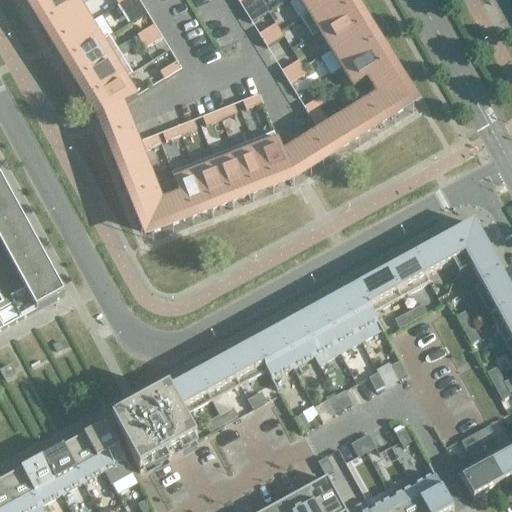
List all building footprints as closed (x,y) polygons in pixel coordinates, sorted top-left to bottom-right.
[(48,0),(28,0),(34,9),(48,0)] [(80,6),(76,0),(48,0),(34,9),(46,27),(80,6)] [(139,4),(136,0),(130,0),(118,8),(122,14),(139,4)] [(261,2),(259,0),(250,0),(240,7),(244,13),(261,2)] [(333,0),(296,0),(307,16),(333,0)] [(352,14),(343,0),(333,0),(307,16),(300,21),(311,39),(318,35),(352,14)] [(91,24),(80,6),(46,27),(57,45),(91,24)] [(364,32),(352,14),(318,35),(329,53),(364,32)] [(102,43),(91,24),(57,45),(68,64),(102,43)] [(275,27),(258,37),(262,44),(279,33),(275,27)] [(158,34),(154,28),(137,38),(141,44),(158,34)] [(375,51),(364,32),(329,53),(341,72),(375,51)] [(283,39),(279,33),(262,44),(266,50),(283,39)] [(162,40),(158,34),(141,44),(145,51),(162,40)] [(109,39),(102,43),(68,64),(80,82),(121,57),(109,39)] [(386,69),(375,51),(341,72),(353,91),(367,82),(366,81),(386,69)] [(132,75),(121,57),(80,82),(91,101),(125,80),(132,75)] [(298,63),(281,74),(285,80),(302,70),(298,63)] [(181,72),(177,64),(160,75),(164,82),(181,72)] [(377,99),(367,105),(342,120),(355,140),(378,126),(409,107),(386,69),(366,81),(367,82),(377,99)] [(306,76),(302,70),(285,80),(289,87),(306,76)] [(137,99),(125,80),(91,101),(103,120),(137,99)] [(262,106),(259,98),(242,104),(245,113),(262,106)] [(320,100),(303,110),(308,117),(311,115),(319,110),(325,107),(320,100)] [(234,108),(218,114),(221,122),(237,116),(234,108)] [(324,119),(319,110),(311,115),(317,124),(324,119)] [(221,122),(218,114),(202,120),(205,129),(221,122)] [(106,128),(111,142),(125,176),(147,167),(142,154),(138,145),(134,135),(126,115),(106,128)] [(330,128),(324,119),(317,124),(322,132),(330,128)] [(355,140),(342,120),(330,128),(322,132),(313,138),(298,147),(307,170),(324,160),(355,140)] [(193,123),(178,130),(181,138),(197,132),(193,123)] [(181,138),(178,130),(162,136),(165,144),(181,138)] [(291,180),(274,135),(252,143),(270,188),(291,180)] [(161,146),(158,137),(148,141),(151,150),(161,146)] [(151,150),(148,141),(138,145),(142,154),(151,150)] [(270,188),(252,143),(232,151),(250,196),(270,188)] [(250,196),(232,151),(212,159),(230,204),(250,196)] [(230,204),(212,159),(192,167),(210,212),(230,204)] [(158,195),(147,167),(125,176),(135,202),(148,236),(190,220),(181,197),(180,198),(162,205),(158,195)] [(210,212),(192,167),(171,175),(180,198),(181,197),(190,220),(210,212)] [(0,207),(9,203),(0,185),(0,207)] [(0,232),(20,222),(9,203),(0,207),(0,232)] [(0,257),(30,241),(20,222),(0,232),(0,257)] [(474,226),(452,237),(433,248),(444,269),(464,258),(469,267),(480,262),(482,266),(492,260),(474,226)] [(0,281),(41,260),(30,241),(0,257),(0,281)] [(444,269),(433,248),(414,259),(428,285),(429,285),(426,279),(444,269)] [(428,285),(414,259),(386,274),(400,301),(428,285)] [(51,279),(41,260),(0,281),(0,301),(2,304),(9,301),(9,302),(51,279)] [(501,276),(492,260),(482,266),(480,262),(469,267),(480,286),(474,290),(474,291),(501,276)] [(400,301),(386,274),(358,289),(377,325),(378,324),(373,316),(400,301)] [(511,306),(511,296),(501,276),(474,291),(490,319),(511,306)] [(62,299),(51,279),(9,302),(9,301),(2,304),(0,305),(0,332),(4,330),(0,323),(0,313),(14,307),(21,321),(62,299)] [(377,325),(358,289),(337,301),(356,336),(377,325)] [(361,345),(356,336),(337,301),(316,312),(340,357),(361,345)] [(511,342),(511,306),(490,319),(505,347),(511,342)] [(421,308),(408,315),(413,324),(426,316),(421,308)] [(340,357),(316,312),(294,324),(314,359),(319,368),(340,357)] [(413,324),(408,315),(395,322),(400,331),(413,324)] [(456,320),(463,333),(472,328),(465,315),(456,320)] [(314,359),(294,324),(273,335),(293,371),(314,359)] [(479,342),(472,328),(463,333),(470,346),(479,342)] [(293,371),(273,335),(252,347),(272,382),(293,371)] [(272,382),(252,347),(224,362),(239,389),(266,374),(271,383),(272,382)] [(239,389),(224,362),(196,378),(211,404),(239,389)] [(406,377),(398,364),(390,369),(397,382),(406,377)] [(6,383),(16,378),(11,368),(1,373),(6,383)] [(487,376),(494,389),(502,385),(495,371),(487,376)] [(385,389),(377,376),(369,380),(376,394),(385,389)] [(211,404),(196,378),(168,393),(183,420),(211,404)] [(510,398),(502,385),(494,389),(501,402),(510,398)] [(196,444),(183,420),(168,393),(112,424),(139,475),(196,444)] [(344,394),(335,399),(343,412),(351,407),(344,394)] [(260,396),(247,403),(251,412),(265,405),(260,396)] [(343,412),(335,399),(327,403),(334,416),(343,412)] [(232,411),(219,419),(223,427),(237,420),(232,411)] [(293,422),(300,435),(309,430),(302,417),(293,422)] [(223,427),(219,419),(205,426),(210,434),(223,427)] [(125,462),(106,427),(84,439),(103,474),(125,462)] [(488,429),(475,437),(479,445),(493,438),(488,429)] [(404,431),(395,436),(402,450),(411,445),(404,431)] [(479,445),(475,437),(461,444),(466,452),(479,445)] [(368,438),(359,442),(366,456),(375,451),(368,438)] [(103,474),(84,439),(63,450),(82,486),(103,474)] [(366,456),(359,442),(351,447),(358,460),(366,456)] [(511,480),(511,446),(487,460),(502,486),(511,480)] [(82,486),(63,450),(42,462),(61,497),(82,486)] [(317,465),(324,479),(333,474),(326,460),(317,465)] [(502,486),(487,460),(458,476),(460,480),(461,480),(473,502),(502,486)] [(61,497),(42,462),(21,474),(40,509),(61,497)] [(41,511),(40,509),(21,474),(0,484),(0,485),(14,511),(41,511)] [(453,511),(434,477),(412,489),(424,511),(453,511)] [(342,511),(326,482),(305,493),(315,511),(342,511)] [(0,511),(14,511),(0,485),(0,511)] [(424,511),(412,489),(391,501),(397,511),(424,511)] [(315,511),(305,493),(284,505),(287,511),(315,511)] [(397,511),(391,501),(370,511),(397,511)] [(140,511),(152,511),(147,502),(138,507),(140,511)] [(349,511),(369,511),(365,503),(349,511)]
